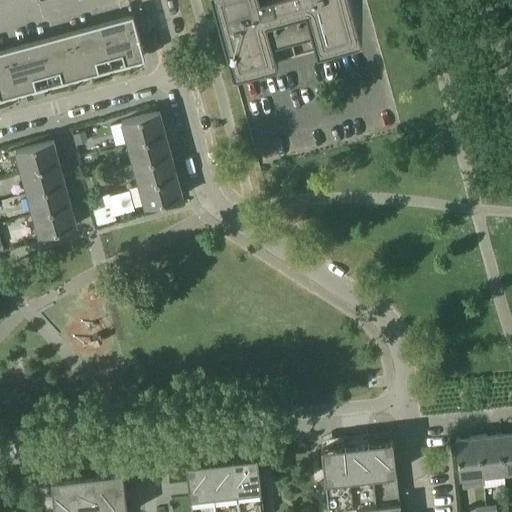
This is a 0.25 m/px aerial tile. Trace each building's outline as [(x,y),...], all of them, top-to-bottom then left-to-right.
[(353,0),(225,0),(234,33),(278,21),(276,13),(315,2),(317,10),(353,0)] [(144,57),(140,43),(132,13),(68,30),(71,41),(80,74),(144,57)] [(80,74),(71,41),(68,30),(6,47),(9,58),(18,91),(80,74)] [(0,96),(18,91),(9,58),(6,47),(0,48),(0,96)] [(165,132),(159,110),(121,121),(127,142),(165,132)] [(86,140),(84,131),(74,133),(77,143),(86,140)] [(171,153),(165,132),(127,142),(132,163),(171,153)] [(59,161),(53,139),(15,150),(21,171),(59,161)] [(94,165),(91,152),(79,155),(82,168),(94,165)] [(176,173),(171,153),(132,163),(138,184),(176,173)] [(64,181),(59,161),(21,171),(26,192),(64,181)] [(182,196),(176,173),(138,184),(144,206),(182,196)] [(95,174),(86,176),(88,186),(98,183),(95,174)] [(70,202),(64,181),(26,192),(32,213),(70,202)] [(102,196),(92,198),(94,208),(104,205),(102,196)] [(76,224),(70,202),(32,213),(38,235),(76,224)] [(511,431),(499,433),(504,471),(511,470),(511,431)] [(499,433),(478,435),(482,474),(504,471),(499,433)] [(478,435),(455,438),(459,476),(460,476),(461,486),(483,483),(482,474),(478,435)] [(396,471),(392,438),(391,438),(391,437),(390,437),(390,438),(322,445),(321,445),(320,445),(324,479),(396,471)] [(260,486),(257,453),(256,453),(256,452),(255,452),(255,453),(187,461),(187,460),(186,460),(186,461),(185,461),(189,495),(260,486)] [(126,511),(124,490),(122,468),(86,472),(50,476),(54,511),(126,511)] [(400,511),(399,501),(356,506),(356,511),(400,511)]
